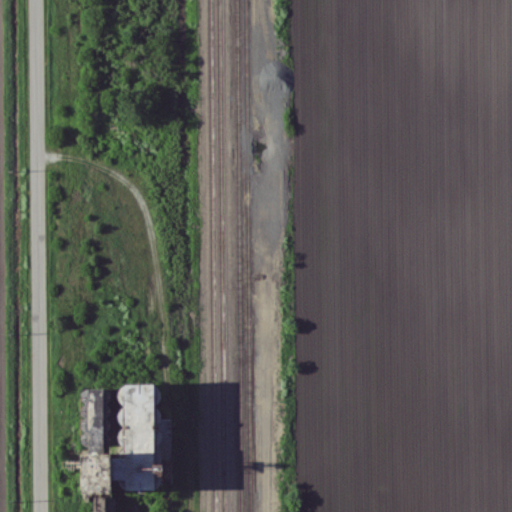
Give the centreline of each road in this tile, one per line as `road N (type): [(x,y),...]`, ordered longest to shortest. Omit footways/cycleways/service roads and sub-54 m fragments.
road 1 (residential): [(48,511),(46,138)]
road 2 (residential): [(46,138),(43,0)]
